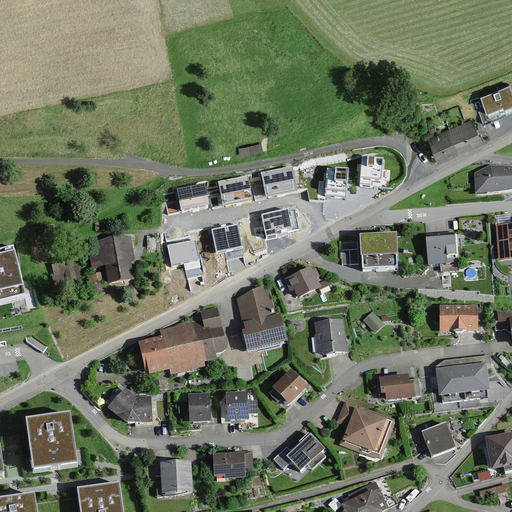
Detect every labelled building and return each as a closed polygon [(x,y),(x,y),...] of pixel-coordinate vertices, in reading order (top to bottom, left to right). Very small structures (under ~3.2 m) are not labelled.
[(511,101),(511,88),(510,84),(482,94),(487,109),(503,103),(504,105),(511,101)] [(475,119),(432,137),(441,159),(460,151),(458,145),(482,135),(475,119)] [(264,144),(241,149),(243,156),(266,151),(264,144)] [(383,158),(362,156),(360,185),(381,187),(383,158)] [(293,166),(262,172),(266,196),(297,190),(293,166)] [(511,166),(490,166),(474,175),(475,196),(490,194),(511,192),(511,166)] [(348,169),(327,168),(325,196),(346,197),(348,169)] [(248,175),(218,181),(223,205),(253,199),(248,175)] [(205,183),(177,189),(181,211),(210,206),(205,183)] [(294,207),(261,214),(266,236),(277,233),(277,230),(298,226),(294,207)] [(238,224),(213,229),(217,251),(243,246),(238,224)] [(511,227),(500,229),(503,261),(511,260),(511,227)] [(445,236),(428,237),(431,264),(459,261),(457,235),(445,236)] [(132,237),(94,244),(97,264),(108,262),(112,285),(140,280),(132,237)] [(369,238),(361,239),(363,271),(390,269),(389,263),(397,263),(396,237),(369,238)] [(196,240),(168,245),(171,264),(200,258),(196,240)] [(16,253),(0,256),(0,295),(25,289),(16,253)] [(75,264),(56,266),(57,285),(76,283),(75,264)] [(315,267),(288,281),(294,294),(299,291),(303,300),(326,288),(315,267)] [(268,283),(236,299),(245,333),(242,333),(247,354),(288,343),(281,316),(277,317),(268,283)] [(481,307),(443,309),(444,333),(482,331),(481,307)] [(167,340),(142,346),(149,378),(215,362),(213,355),(229,351),(219,309),(202,313),(204,322),(165,332),(167,340)] [(376,313),(367,322),(379,335),(388,327),(376,313)] [(346,321),(317,325),(321,356),(350,353),(346,321)] [(32,337),(26,338),(27,341),(43,352),(47,347),(32,337)] [(487,365),(436,371),(439,399),(490,394),(487,365)] [(308,389),(292,372),(269,395),(278,404),(281,401),(289,409),(308,389)] [(412,376),(384,379),(385,395),(391,394),(392,401),(420,399),(419,383),(413,384),(412,376)] [(141,399),(129,390),(111,409),(136,426),(157,425),(154,398),(141,399)] [(248,394),(226,395),(227,419),(227,423),(249,423),(248,411),(248,394)] [(215,395),(193,396),(194,423),(216,422),(215,395)] [(181,420),(190,420),(189,396),(180,397),(181,420)] [(398,421),(347,404),(341,425),(349,428),(343,445),(385,459),(398,421)] [(70,417),(26,423),(33,475),(77,469),(70,417)] [(451,424),(425,434),(435,457),(460,446),(451,424)] [(291,448),(275,463),(286,474),(295,464),(306,475),(331,450),(314,434),(295,453),(291,448)] [(511,435),(491,440),(497,471),(511,467),(511,435)] [(249,455),(218,458),(221,482),(251,480),(249,455)] [(195,463),(165,465),(167,496),(197,494),(195,463)] [(479,474),(481,482),(494,479),(492,471),(479,474)] [(382,511),(391,508),(378,482),(351,495),(354,501),(346,506),(348,511),(382,511)] [(122,511),(120,486),(77,491),(79,511),(122,511)] [(36,511),(35,498),(0,503),(0,511),(36,511)]
